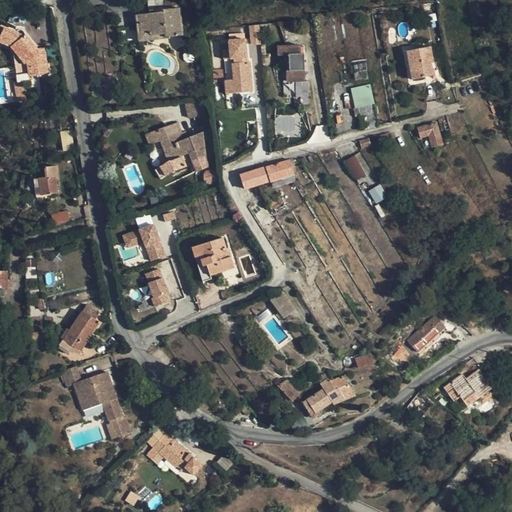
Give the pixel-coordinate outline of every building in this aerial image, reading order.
[(164,35),(165,38),(182,36),(179,8),(161,10),(162,13),(137,16),(139,35),(151,33),(151,37),(164,35)] [(259,24),(249,26),(251,44),(261,42),(259,24)] [(38,53),(36,49),(26,35),(23,37),(4,30),(0,38),(0,42),(11,48),(25,64),(27,63),(29,77),(47,73),(44,52),(38,53)] [(140,42),(165,38),(164,35),(151,37),(151,33),(139,35),(140,42)] [(247,40),(231,42),(231,50),(233,60),(236,59),(237,64),(234,64),(236,80),(238,94),(255,92),(252,62),(250,63),(247,40)] [(302,46),(281,47),(281,64),(289,64),(290,73),(297,80),(297,82),(306,82),(305,55),(303,55),(302,46)] [(432,47),(408,52),(413,79),(434,74),(432,63),(435,62),(432,47)] [(355,72),(354,72),(355,80),(368,79),(367,70),(368,70),(367,62),(354,66),(355,72)] [(229,95),(238,94),(236,80),(228,81),(229,95)] [(356,116),(360,115),(376,112),(371,85),(351,89),(356,116)] [(16,100),(27,98),(25,86),(14,87),(16,100)] [(197,116),(193,102),(184,105),(188,118),(197,116)] [(362,130),(374,127),(378,125),(376,112),(360,115),(362,130)] [(418,128),(421,138),(429,136),(432,146),(442,143),(437,122),(418,128)] [(182,154),(178,143),(174,145),(172,137),(177,135),(182,133),(178,123),(147,135),(151,145),(161,141),(169,162),(157,170),(162,178),(174,171),(190,166),(186,154),(182,154)] [(73,149),(71,130),(60,131),(62,150),(73,149)] [(205,132),(190,139),(199,161),(211,156),(205,132)] [(389,140),(387,134),(379,136),(381,143),(389,140)] [(180,142),(177,135),(172,137),(174,145),(178,143),(180,142)] [(369,138),(361,141),(363,148),(371,146),(369,138)] [(345,161),(357,181),(366,175),(355,155),(345,161)] [(271,183),(294,175),(289,160),(241,175),(245,189),(270,180),(271,183)] [(40,185),(35,186),(37,198),(55,196),(55,192),(58,192),(56,177),(58,177),(56,167),(45,168),(46,178),(39,179),(40,185)] [(379,185),(368,190),(375,204),(386,198),(379,185)] [(69,219),(67,211),(53,215),(55,223),(69,219)] [(156,223),(139,228),(149,261),(165,256),(156,223)] [(138,230),(122,234),(126,249),(138,245),(135,236),(139,235),(138,230)] [(225,237),(198,246),(204,266),(208,265),(212,279),(220,276),(219,272),(235,268),(225,237)] [(204,281),(212,279),(208,265),(204,266),(198,246),(193,247),(204,281)] [(160,268),(144,273),(155,307),(172,301),(160,268)] [(0,287),(11,287),(11,280),(8,280),(8,272),(0,271),(0,287)] [(82,312),(64,340),(73,346),(81,351),(99,323),(82,312)] [(462,326),(450,313),(441,322),(445,328),(448,330),(452,334),(462,326)] [(441,322),(435,315),(414,333),(402,345),(412,357),(445,328),(441,322)] [(414,360),(448,330),(445,328),(412,357),(414,360)] [(67,353),(71,348),(73,346),(64,340),(59,347),(67,353)] [(371,354),(356,358),(359,367),(373,363),(371,354)] [(77,366),(62,372),(63,375),(66,383),(67,386),(74,384),(82,406),(101,399),(103,404),(109,421),(112,420),(118,436),(131,432),(126,418),(124,419),(107,372),(82,381),(77,366)] [(460,395),(464,400),(476,391),(480,396),(492,387),(491,386),(495,382),(491,376),(487,380),(479,369),(466,378),(463,373),(445,387),(453,400),(460,395)] [(303,403),(311,416),(316,412),(333,402),(334,404),(355,395),(343,376),(331,381),(329,379),(321,384),(324,389),(303,403)] [(287,380),(277,386),(292,402),(300,395),(287,380)] [(423,391),(421,389),(405,407),(413,413),(420,420),(436,402),(423,391)] [(468,405),(480,396),(476,391),(464,400),(468,405)] [(84,410),(103,404),(101,399),(82,406),(84,410)] [(250,413),(252,411),(244,403),(239,408),(248,416),(250,413)] [(413,413),(405,407),(404,406),(396,415),(403,422),(413,413)] [(112,438),(118,436),(112,420),(109,421),(110,424),(107,425),(112,438)] [(166,434),(153,448),(164,457),(180,472),(184,467),(194,475),(201,466),(192,458),(193,457),(166,434)] [(157,465),(164,457),(153,448),(146,455),(157,465)] [(225,459),(221,464),(226,470),(231,464),(225,459)]
